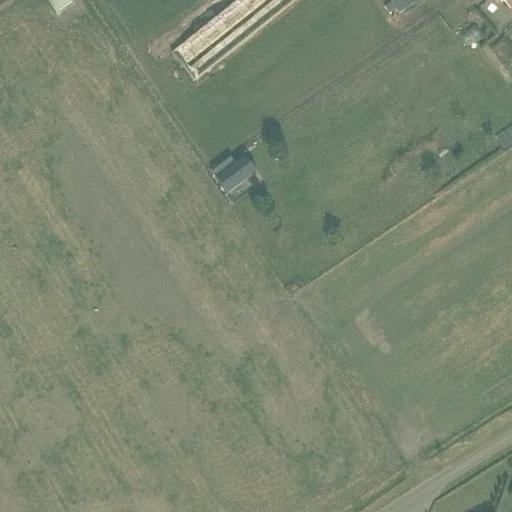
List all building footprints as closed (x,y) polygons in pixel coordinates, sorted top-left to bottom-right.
[(44,0),(55,16),(71,5),(67,0),(44,0)] [(245,0),(189,38),(225,91),(359,0),(358,0),(245,0)] [(388,0),(399,16),(422,0),(388,0)] [(511,0),(501,0),(511,12),(511,0)] [(226,197),(235,188),(220,171),(211,180),(226,197)]
